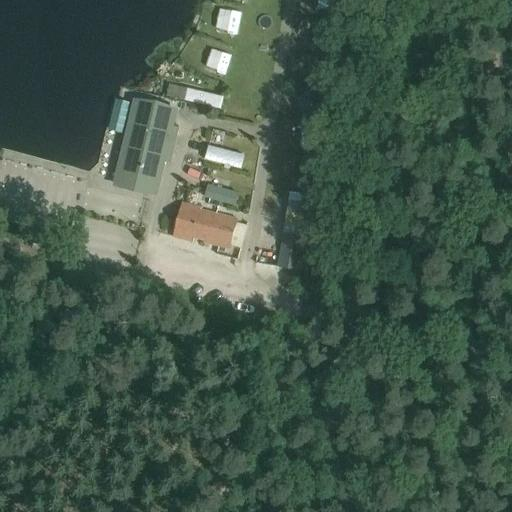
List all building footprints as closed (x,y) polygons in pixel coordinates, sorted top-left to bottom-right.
[(218,85),(237,91),(244,71),(224,65),(218,85)] [(199,101),(196,112),(233,124),(236,112),(199,101)] [(171,155),(175,136),(170,135),(175,111),(137,102),(117,186),(155,195),(165,154),(171,155)] [(221,158),(217,172),(253,184),(258,170),(221,158)] [(208,186),(205,198),(236,206),(239,194),(208,186)] [(183,204),(174,238),(193,243),(194,239),(205,242),(205,244),(231,250),(238,220),(183,204)] [(278,267),(301,269),(306,224),(287,221),(285,234),(283,233),(278,267)]
